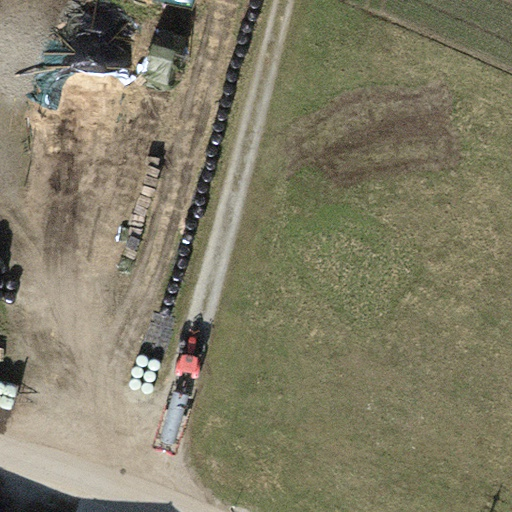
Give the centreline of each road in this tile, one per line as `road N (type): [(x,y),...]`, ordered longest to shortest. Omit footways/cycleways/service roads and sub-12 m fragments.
road 1 (track): [(160,498),(286,0)]
road 2 (residential): [(192,511),(0,446)]
